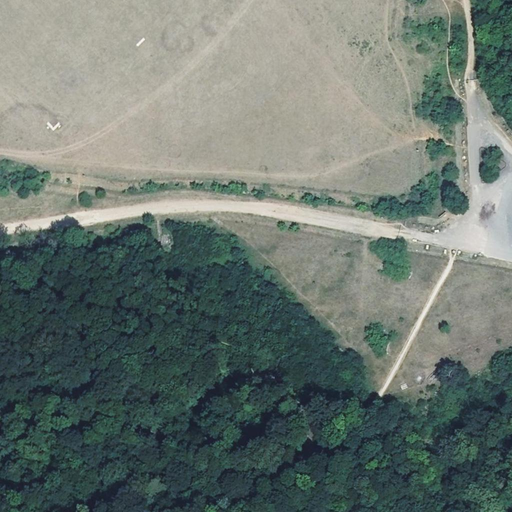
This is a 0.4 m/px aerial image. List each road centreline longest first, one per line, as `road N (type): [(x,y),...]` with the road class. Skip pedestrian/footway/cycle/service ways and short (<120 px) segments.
road 1 (track): [(0,231),(226,206),(400,232)]
road 2 (track): [(240,511),(381,392),(461,243)]
